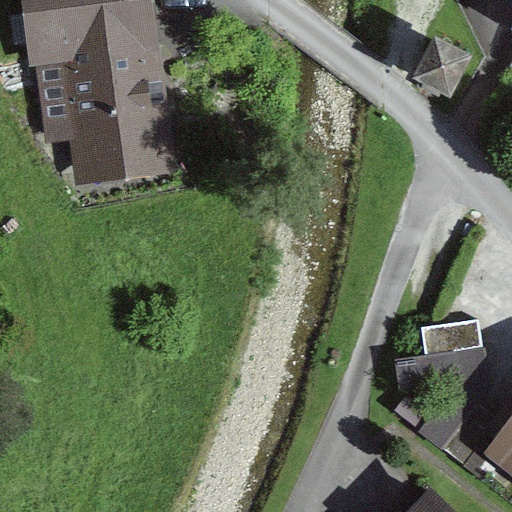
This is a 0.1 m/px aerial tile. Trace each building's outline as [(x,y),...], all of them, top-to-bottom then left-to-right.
[(84,170),(154,161),(132,0),(31,0),(50,136),(79,133),(84,170)] [(449,95),(468,58),(436,41),(416,78),(449,95)] [(397,360),(400,388),(457,380),(453,352),(482,348),(478,319),(421,327),(425,356),(397,360)] [(420,431),(481,478),(500,453),(484,441),(500,420),(455,385),(420,431)] [(511,416),(496,438),(511,449),(511,416)] [(448,511),(426,491),(405,511),(448,511)]
